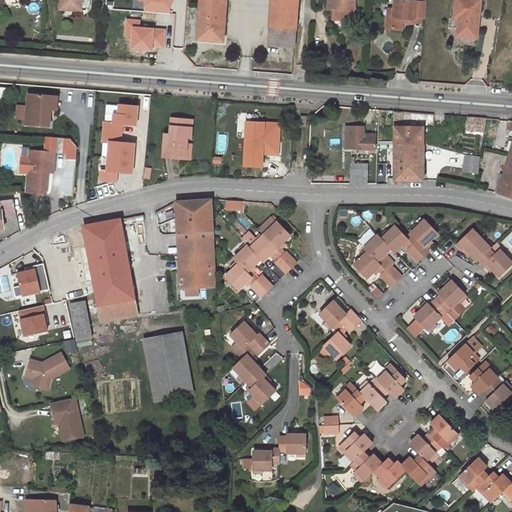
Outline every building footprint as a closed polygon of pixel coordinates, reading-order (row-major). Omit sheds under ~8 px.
[(58,0),(58,9),(79,11),(79,10),(85,10),(85,8),(88,6),(87,0),(58,0)] [(171,2),(174,2),(174,0),(147,0),(147,12),(170,14),(171,2)] [(200,0),(197,40),(223,41),(226,0),(200,0)] [(272,0),(269,46),(294,47),(297,0),(272,0)] [(394,20),(387,19),(386,30),(403,32),(404,25),(404,21),(415,21),(415,18),(425,20),(427,3),(395,1),(395,12),(394,20)] [(481,6),(457,3),(456,20),(460,20),(458,41),(477,44),(481,6)] [(140,22),(127,21),(126,36),(133,37),(132,48),(151,49),(151,46),(163,46),(164,31),(139,29),(140,22)] [(0,86),(0,101),(8,101),(8,87),(0,86)] [(51,109),(52,95),(28,93),(26,125),(49,127),(51,109)] [(59,95),(52,95),(51,109),(58,110),(59,95)] [(114,103),(112,122),(106,121),(105,140),(111,140),(121,141),(123,122),(137,124),(139,105),(114,103)] [(395,128),(404,128),(404,112),(394,112),(395,128)] [(189,136),(193,136),(195,119),(174,117),(173,134),(167,134),(165,158),(186,159),(189,136)] [(470,124),(486,126),(487,119),(470,117),(470,124)] [(264,140),(264,155),(277,155),(278,124),(246,123),(245,138),(264,140)] [(353,127),(351,128),(351,149),(376,150),(376,139),(364,138),(364,128),(353,127)] [(404,128),(395,128),(395,144),(425,146),(425,128),(404,128)] [(46,152),(55,154),(66,155),(68,139),(68,138),(47,136),(46,152)] [(68,139),(66,155),(66,161),(76,161),(77,148),(71,138),(68,139)] [(264,140),(245,138),(244,166),(264,167),(264,155),(264,140)] [(111,140),(108,170),(102,170),(101,179),(118,180),(119,171),(133,172),(135,142),(121,141),(111,140)] [(425,163),(425,146),(395,144),(396,152),(410,154),(410,163),(425,163)] [(50,161),(55,162),(55,154),(30,151),(29,159),(28,174),(26,192),(46,193),(48,173),(50,161)] [(426,181),(425,163),(410,163),(410,154),(396,152),(396,177),(396,181),(426,181)] [(511,197),(511,154),(510,154),(499,193),(511,197)] [(460,156),(459,172),(479,178),(479,162),(460,156)] [(28,174),(29,159),(22,158),(20,173),(28,174)] [(352,186),(368,186),(368,172),(362,172),(362,165),(352,165),(352,186)] [(396,186),(396,181),(396,177),(387,177),(386,186),(396,186)] [(14,199),(0,200),(0,228),(3,228),(2,216),(16,214),(14,199)] [(213,286),(211,201),(201,200),(176,203),(180,288),(213,286)] [(243,210),(244,203),(226,202),(226,209),(243,210)] [(137,313),(121,219),(85,226),(101,320),(137,313)] [(265,236),(278,224),(273,219),(260,231),(265,236)] [(439,236),(427,223),(408,241),(414,248),(410,251),(409,253),(418,264),(430,253),(426,249),(439,236)] [(260,241),(252,248),(263,259),(265,261),(271,255),(281,246),(290,237),(278,224),(265,236),(260,241)] [(396,228),(383,240),(392,249),(396,253),(404,245),(410,251),(414,248),(408,241),(396,228)] [(364,243),(377,234),(374,229),(360,238),(364,243)] [(53,240),(55,250),(74,245),(71,231),(53,240)] [(252,248),(260,241),(251,232),(244,239),(250,246),(252,248)] [(471,232),(466,237),(455,248),(460,254),(462,251),(475,265),(477,263),(482,268),(485,266),(498,279),(511,266),(498,253),(493,256),(488,252),(489,250),(471,232)] [(392,249),(383,240),(379,235),(364,249),(368,253),(355,267),(367,281),(381,267),(378,262),(386,255),(392,249)] [(74,245),(55,250),(57,262),(62,262),(62,266),(77,263),(74,245)] [(263,259),(252,248),(250,246),(237,260),(241,265),(228,278),(240,290),(252,277),(249,272),(263,259)] [(278,262),(288,253),(281,246),(271,255),(278,262)] [(288,272),(298,263),(288,253),(278,262),(288,272)] [(386,272),(392,267),(394,264),(386,255),(378,262),(381,267),(386,272)] [(29,272),(21,274),(24,286),(16,288),(18,298),(52,291),(47,265),(37,267),(38,270),(29,272)] [(391,287),(402,278),(392,267),(386,272),(381,276),(391,287)] [(263,296),(274,285),(263,274),(253,285),(263,296)] [(377,299),(384,294),(376,282),(369,286),(377,299)] [(467,297),(452,283),(439,295),(440,298),(430,307),(428,306),(415,319),(418,322),(426,330),(429,333),(442,321),(441,319),(446,313),(451,309),(453,311),(458,306),(467,297)] [(245,291),(255,302),(262,296),(252,286),(245,291)] [(69,291),(78,340),(92,338),(82,289),(69,291)] [(458,306),(460,308),(469,299),(467,297),(458,306)] [(349,313),(336,299),(322,312),(340,332),(347,325),(352,331),(364,321),(353,309),(349,313)] [(451,309),(446,313),(455,322),(465,313),(460,308),(458,306),(453,311),(451,309)] [(21,311),(23,321),(45,316),(47,316),(45,307),(21,311)] [(45,316),(23,321),(26,336),(48,332),(47,324),(45,316)] [(257,334),(245,321),(231,334),(244,347),(250,342),(259,353),(270,344),(260,331),(257,334)] [(418,322),(408,332),(416,340),(426,330),(418,322)] [(455,330),(444,333),(446,341),(457,338),(455,330)] [(352,345),(340,332),(325,345),(337,359),(352,345)] [(155,402),(182,399),(175,336),(147,339),(148,345),(155,402)] [(66,341),(69,353),(79,351),(76,339),(66,341)] [(465,369),(471,376),(485,362),(480,357),(485,350),(475,339),(450,363),(460,374),(465,369)] [(52,379),(71,369),(62,353),(44,363),(32,360),(27,378),(33,380),(40,381),(39,387),(49,390),(52,379)] [(249,379),(261,367),(248,353),(235,367),(247,380),(249,379)] [(277,353),(263,365),(269,372),(283,360),(277,353)] [(376,362),(371,371),(379,376),(385,367),(376,362)] [(488,392),(502,380),(493,371),(496,368),(490,362),(474,378),(479,382),(475,386),(484,396),(488,392)] [(267,373),(261,367),(249,379),(254,384),(250,388),(264,402),(276,389),(264,376),(267,373)] [(379,381),(390,392),(397,399),(402,394),(406,391),(402,387),(408,382),(395,368),(389,373),(387,370),(377,379),(379,381)] [(498,411),(511,397),(511,381),(507,385),(502,380),(488,392),(494,398),(490,402),(498,411)] [(385,398),(390,392),(379,381),(372,387),(369,383),(360,392),(366,398),(379,412),(389,403),(385,398)] [(360,404),(366,398),(360,392),(350,382),(345,388),(347,391),(338,400),(356,419),(366,410),(360,404)] [(300,395),(312,395),(312,383),(300,383),(300,395)] [(53,402),(55,411),(57,410),(60,422),(64,440),(85,436),(76,397),(53,402)] [(341,417),(326,417),(326,425),(341,425),(341,417)] [(437,429),(430,436),(442,448),(448,453),(454,448),(451,444),(459,436),(442,418),(434,425),(437,429)] [(326,425),(326,434),(341,434),(341,425),(326,425)] [(272,453),(253,452),(254,473),(272,473),(272,465),(279,465),(280,454),(287,453),(287,455),(307,455),(306,435),(287,436),(287,439),(278,439),(279,449),(272,449),(272,453)] [(363,442),(356,435),(339,449),(346,456),(349,453),(358,463),(365,456),(375,446),(367,438),(363,442)] [(442,448),(430,436),(426,440),(420,435),(410,446),(423,460),(431,468),(440,458),(436,453),(442,448)] [(378,472),(384,466),(376,457),(371,462),(365,456),(358,463),(354,467),(359,474),(355,477),(363,486),(378,472)] [(431,468),(423,460),(419,464),(412,459),(403,467),(409,472),(417,481),(423,488),(433,479),(429,474),(433,470),(431,468)] [(409,472),(403,467),(400,463),(396,467),(390,460),(384,466),(378,472),(384,479),(380,482),(389,491),(409,472)] [(476,490),(479,486),(492,474),(488,470),(484,473),(474,463),(461,477),(469,485),(467,487),(473,493),(476,490)] [(479,486),(476,490),(492,507),(504,495),(511,486),(502,476),(498,480),(492,474),(479,486)] [(28,500),(27,511),(40,511),(41,500),(35,500),(28,500)] [(55,511),(55,501),(41,500),(40,511),(55,511)]
